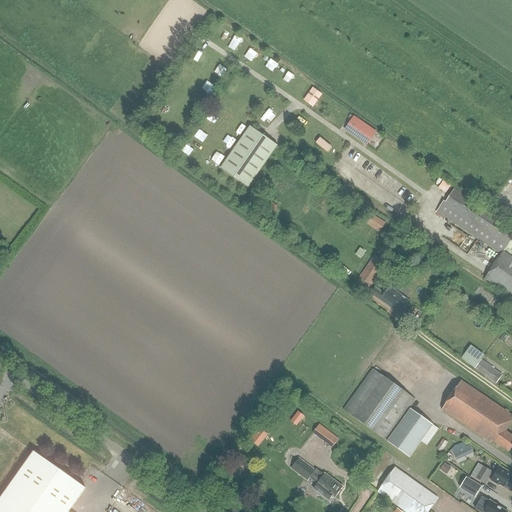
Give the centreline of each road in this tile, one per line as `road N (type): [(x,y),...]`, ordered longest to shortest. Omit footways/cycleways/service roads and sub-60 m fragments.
road 1 (unclassified): [(204,511),(0,368)]
road 2 (track): [(511,399),(409,321)]
